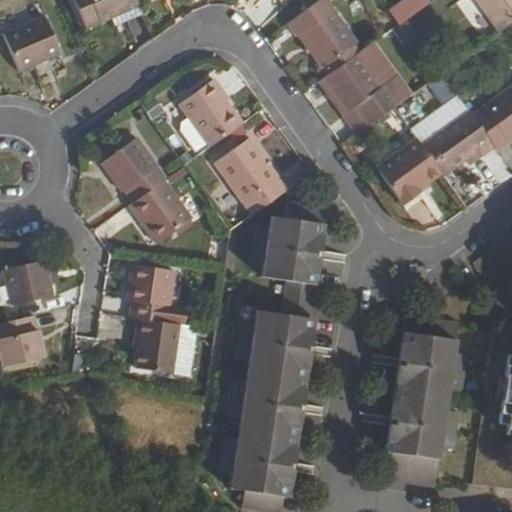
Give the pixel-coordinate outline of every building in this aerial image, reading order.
[(69,0),(84,32),(108,21),(136,9),(132,0),(69,0)] [(320,0),(286,25),(320,71),(324,69),(354,47),(320,0)] [(428,0),(397,0),(389,4),(411,50),(445,33),(428,0)] [(511,0),(474,0),(498,33),(511,22),(511,0)] [(136,9),(108,21),(111,29),(139,16),(136,9)] [(43,28),(3,46),(16,74),(56,56),(43,28)] [(356,55),(359,53),(354,47),(324,69),(328,75),(356,55)] [(321,80),(345,114),(349,112),(363,130),(392,110),(396,107),(382,88),(380,89),(356,55),(328,75),(321,80)] [(197,158),(209,149),(240,127),(219,96),(222,94),(213,82),(179,107),(190,123),(182,129),(181,136),(197,158)] [(511,85),(469,116),(493,148),(495,152),(511,139),(511,85)] [(467,113),(419,148),(439,174),(441,178),(463,162),(476,152),(480,158),(493,148),(469,116),(467,113)] [(213,165),(241,204),(252,197),(261,210),(286,192),(248,139),(213,165)] [(102,167),(122,195),(125,193),(133,205),(162,184),(165,181),(137,142),(102,167)] [(375,173),(401,207),(417,195),(415,192),(439,174),(419,148),(416,143),(375,173)] [(476,152),(463,162),(467,167),(480,158),(476,152)] [(128,208),(156,247),(191,223),(162,184),(133,205),(128,208)] [(417,195),(401,207),(404,212),(421,200),(417,195)] [(241,204),(251,217),(261,210),(252,197),(241,204)] [(254,229),(248,267),(260,269),(259,280),(285,284),(279,318),(254,314),(252,326),(239,323),(234,361),(247,364),(243,385),(230,383),(225,421),(238,422),(235,444),(222,441),(216,478),(229,481),(227,493),(241,495),(237,511),(279,511),(324,210),(284,204),(282,221),(268,220),(267,231),(254,229)] [(1,271),(9,307),(49,299),(42,262),(1,271)] [(132,267),(127,302),(131,303),(129,320),(137,321),(167,325),(178,327),(182,327),(185,310),(169,308),(175,274),(132,267)] [(404,318),(379,484),(432,491),(438,452),(452,453),(457,416),(443,414),(447,393),(460,395),(466,357),(452,355),(456,326),(404,318)] [(0,325),(0,368),(39,360),(31,319),(0,325)] [(141,337),(136,367),(171,372),(178,327),(167,325),(137,321),(134,337),(141,337)] [(182,327),(178,327),(171,372),(189,375),(196,329),(182,327)] [(511,359),(506,358),(497,423),(505,424),(503,436),(511,437),(511,359)]
